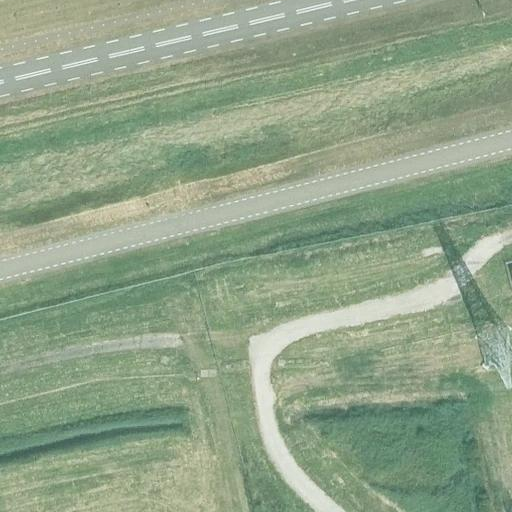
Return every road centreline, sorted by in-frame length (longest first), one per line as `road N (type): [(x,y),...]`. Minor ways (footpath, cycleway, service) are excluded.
road 1 (track): [(511,233),(442,302),(289,329),(268,343),(210,337),(90,349),(0,369)]
road 2 (unclassified): [(0,269),(511,139)]
road 3 (unclassified): [(349,0),(0,83)]
road 4 (track): [(333,511),(265,438),(257,359),(268,343)]
